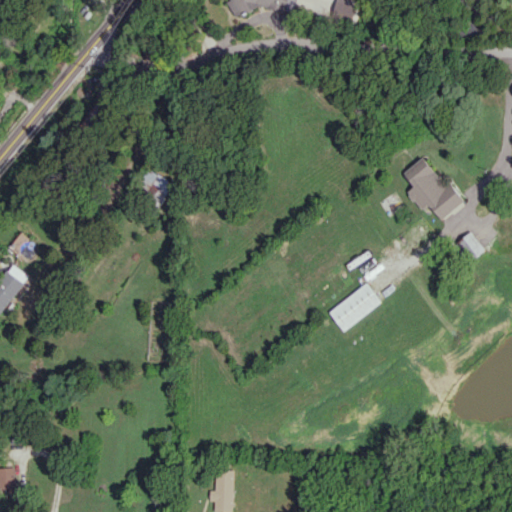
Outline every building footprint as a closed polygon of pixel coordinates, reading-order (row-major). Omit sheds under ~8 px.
[(429,204),(442,219),(465,200),(450,183),(447,186),(423,156),(403,173),(415,187),(408,192),(422,209),(429,204)] [(173,182),(149,168),(136,189),(160,204),(173,182)] [(487,248),(471,231),(458,242),(473,260),(487,248)] [(0,311),(27,275),(10,263),(0,275),(0,311)] [(382,301),(367,282),(329,312),(345,331),(382,301)] [(0,467),(0,488),(17,488),(16,467),(0,467)] [(210,490),(210,500),(215,500),(214,511),(234,511),(235,470),(216,469),(215,490),(210,490)]
